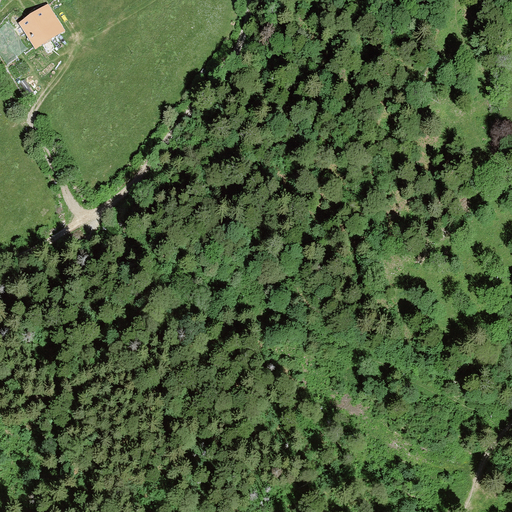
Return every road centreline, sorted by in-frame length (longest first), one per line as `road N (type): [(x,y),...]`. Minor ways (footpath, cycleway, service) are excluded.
road 1 (track): [(252,0),(190,117),(112,198),(0,257)]
road 2 (track): [(82,218),(0,65)]
